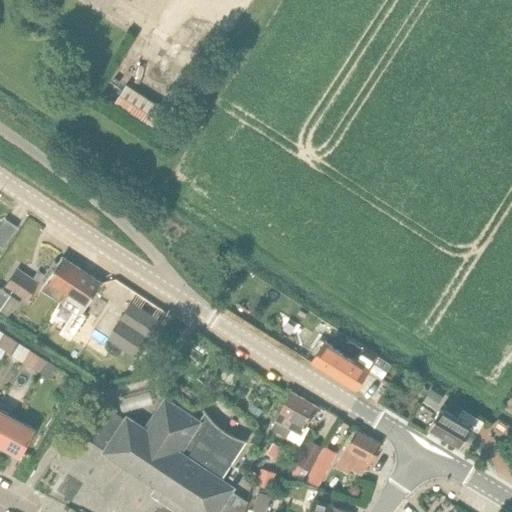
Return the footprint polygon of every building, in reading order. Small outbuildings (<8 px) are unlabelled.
[(156,133),(169,113),(127,85),(113,106),(156,133)] [(0,244),(4,248),(18,227),(6,219),(0,228),(0,244)] [(81,270),(63,257),(59,263),(55,260),(44,277),(40,283),(18,269),(6,287),(27,301),(36,287),(43,291),(45,288),(62,299),(81,270)] [(72,339),(86,317),(82,314),(91,300),(102,284),(81,270),(62,299),(77,309),(63,332),(72,339)] [(0,310),(11,295),(0,287),(0,310)] [(137,357),(161,321),(133,303),(110,338),(137,357)] [(0,347),(4,351),(12,339),(5,334),(0,341),(0,347)] [(23,361),(30,350),(12,339),(4,351),(12,356),(13,355),(23,361)] [(378,357),(350,340),(341,353),(325,343),(312,362),(357,390),(378,357)] [(41,374),(49,362),(30,350),(23,361),(24,362),(24,363),(41,374)] [(49,379),(57,367),(49,362),(41,374),(49,379)] [(301,434),(317,407),(293,392),(277,419),(272,429),(287,438),(293,429),(301,434)] [(206,413),(200,422),(166,400),(146,430),(128,417),(127,419),(117,412),(111,408),(89,441),(95,445),(105,452),(157,487),(153,494),(180,511),(185,505),(195,511),(244,511),(248,502),(233,492),(237,487),(223,478),(247,442),(255,444),(255,442),(253,442),(247,441),(241,439),(235,436),(230,433),(225,430),(220,426),(215,422),(211,417),(208,414),(205,409),(204,409),(206,413)] [(0,445),(2,446),(17,419),(0,409),(0,445)] [(462,448),(462,447),(473,428),(441,409),(430,428),(462,448)] [(22,457),(37,429),(17,419),(2,446),(22,457)] [(363,476),(381,444),(357,430),(347,447),(341,456),(354,464),(352,469),(363,476)] [(310,440),(297,463),(310,471),(324,448),(310,440)] [(318,487),(337,454),(326,447),(307,480),(318,487)] [(272,489),(277,473),(263,469),(258,485),(272,489)] [(266,511),(272,496),(259,492),(253,511),(252,511),(250,511),(248,511),(247,511),(266,511)] [(354,511),(332,505),(314,500),(309,511),(354,511)]
